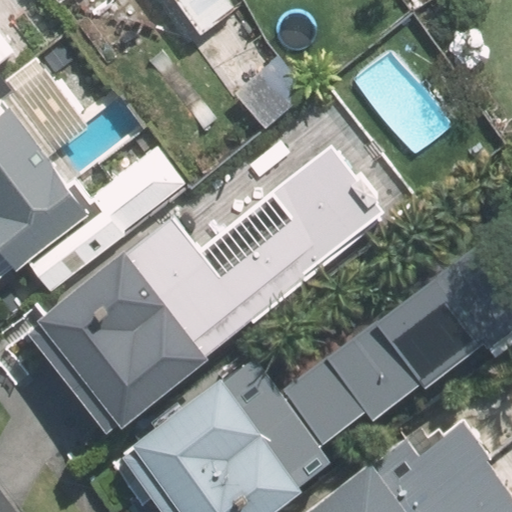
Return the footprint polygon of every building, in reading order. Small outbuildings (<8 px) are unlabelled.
[(0,0),(0,59),(25,40),(0,6),(0,0)] [(245,0),(184,0),(210,30),(245,0)] [(460,63),(411,2),(367,37),(416,98),(460,63)] [(68,279),(188,174),(142,122),(86,171),(60,141),(102,104),(46,39),(9,72),(20,84),(1,101),(9,111),(0,119),(0,280),(39,246),(68,279)] [(414,196),(324,86),(0,347),(0,354),(27,388),(60,362),(110,423),(137,401),(146,412),(414,196)] [(384,411),(511,305),(511,227),(502,215),(300,381),(341,431),(377,402),(384,411)] [(273,511),(349,448),(263,348),(237,369),(233,364),(120,460),(149,494),(137,505),(142,511),(273,511)] [(511,511),(511,471),(463,415),(431,443),(412,421),(307,511),(511,511)]
